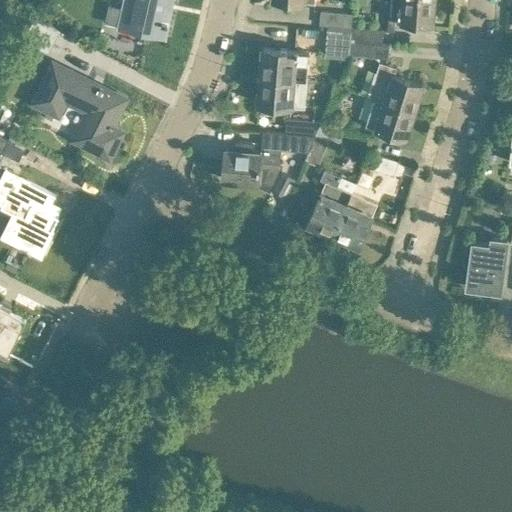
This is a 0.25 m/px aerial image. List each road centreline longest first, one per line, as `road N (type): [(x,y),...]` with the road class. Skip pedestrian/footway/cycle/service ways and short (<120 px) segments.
road 1 (residential): [(398,310),(145,200)]
road 2 (residential): [(398,310),(472,76)]
road 3 (residential): [(145,200),(195,95),(223,0)]
road 4 (residential): [(95,314),(145,200)]
road 5 (residential): [(511,347),(398,310)]
